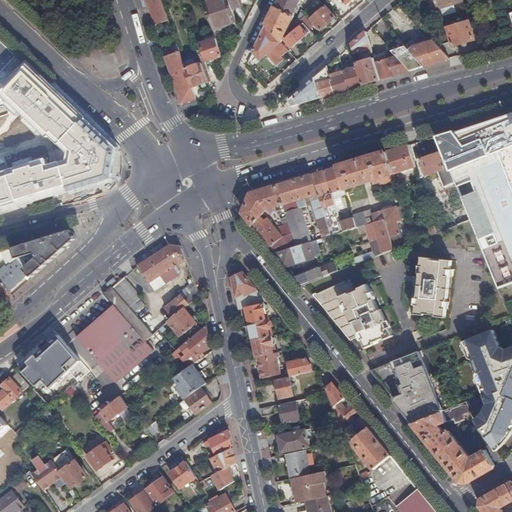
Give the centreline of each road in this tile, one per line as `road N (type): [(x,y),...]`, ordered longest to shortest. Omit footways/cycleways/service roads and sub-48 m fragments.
road 1 (tertiary): [(456,503),(228,226)]
road 2 (primary): [(511,66),(191,155)]
road 3 (primary): [(212,190),(511,92)]
road 4 (residential): [(388,0),(260,102),(238,94),(233,73),(266,0)]
road 5 (primary): [(6,347),(181,208)]
road 6 (residential): [(82,511),(240,398)]
road 7 (primary): [(122,203),(90,247),(0,327)]
road 8 (tertiary): [(122,203),(0,232)]
road 9 (primary): [(0,6),(90,90)]
